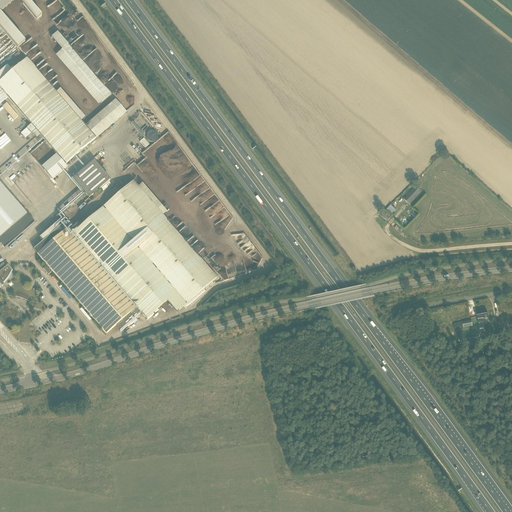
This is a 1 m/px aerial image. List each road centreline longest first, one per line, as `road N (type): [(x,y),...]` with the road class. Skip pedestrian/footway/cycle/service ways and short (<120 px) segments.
road 1 (motorway): [(506,511),(128,0)]
road 2 (motorway): [(112,0),(490,511)]
road 3 (tertiary): [(0,390),(249,318),(511,269)]
road 4 (unknown): [(118,256),(174,210),(212,247)]
road 5 (unknown): [(212,247),(159,288),(118,256)]
